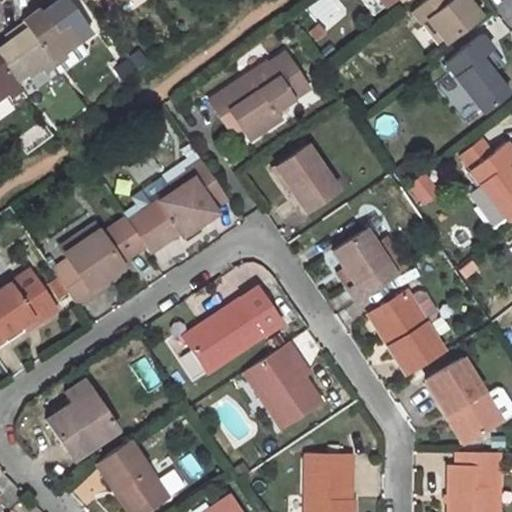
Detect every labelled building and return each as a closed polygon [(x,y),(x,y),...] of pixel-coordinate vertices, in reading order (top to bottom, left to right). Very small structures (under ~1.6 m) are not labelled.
[(83,27),(63,0),(43,15),(38,8),(21,20),(22,22),(50,60),(77,40),(73,35),(83,27)] [(426,20),(444,44),(479,16),(472,7),(466,0),(426,0),(408,14),(417,26),(426,20)] [(8,35),(11,40),(0,48),(0,63),(15,85),(16,86),(50,60),(22,22),(7,33),(8,35)] [(0,48),(11,40),(8,35),(0,41),(0,48)] [(445,62),(484,112),(508,94),(491,72),(480,58),(488,52),(491,49),(479,35),(445,62)] [(480,58),(491,72),(499,66),(488,52),(480,58)] [(0,95),(15,85),(0,63),(0,95)] [(228,113),(239,129),(247,140),(277,119),(271,111),(281,105),(258,72),(242,83),(240,81),(206,104),(217,120),(228,113)] [(239,129),(228,113),(217,120),(228,136),(239,129)] [(40,119),(14,138),(24,152),(50,133),(40,119)] [(470,159),(509,210),(511,207),(511,162),(505,153),(511,148),(511,142),(505,133),(470,159)] [(272,167),(303,211),(335,189),(305,145),(272,167)] [(169,191),(139,211),(160,242),(176,231),(179,236),(195,225),(215,211),(213,207),(225,199),(198,159),(184,169),(185,170),(190,177),(169,191)] [(185,170),(164,184),(169,191),(190,177),(185,170)] [(479,191),(469,199),(491,226),(501,218),(479,191)] [(139,211),(125,220),(142,245),(146,252),(160,242),(139,211)] [(123,219),(100,234),(118,261),(142,245),(125,220),(123,219)] [(195,225),(179,236),(182,241),(199,230),(195,225)] [(87,288),(100,279),(121,264),(118,261),(100,234),(98,230),(63,253),(68,259),(50,271),(73,305),(91,293),(87,288)] [(342,267),(352,281),(344,286),(355,302),(395,276),(364,230),(331,251),(342,267)] [(335,272),(344,286),(352,281),(342,267),(335,272)] [(0,337),(51,302),(28,270),(0,288),(0,337)] [(100,279),(87,288),(91,293),(104,284),(100,279)] [(205,372),(279,323),(255,287),(207,319),(215,331),(189,348),(205,372)] [(443,352),(405,292),(373,311),(393,343),(386,347),(404,376),(443,352)] [(0,343),(54,308),(51,302),(0,337),(0,343)] [(367,315),(386,347),(393,343),(373,311),(367,315)] [(189,348),(215,331),(207,319),(181,336),(189,348)] [(244,371),(281,427),(319,401),(302,375),(291,359),(297,355),(288,341),(244,371)] [(291,359),(302,375),(308,370),(297,355),(291,359)] [(422,382),(443,416),(448,412),(466,441),(498,422),(459,360),(422,382)] [(70,400),(90,387),(83,377),(63,390),(70,400)] [(70,400),(43,417),(70,457),(116,428),(90,387),(70,400)] [(443,416),(461,445),(466,441),(448,412),(443,416)] [(116,488),(132,511),(141,511),(166,496),(128,439),(94,462),(112,491),(116,488)] [(303,453),(302,511),(341,511),(342,500),(348,500),(348,453),(303,453)] [(447,466),(446,511),(491,511),(492,466),(499,466),(499,454),(455,454),(455,466),(447,466)] [(492,466),(491,511),(498,511),(499,466),(492,466)] [(132,511),(116,488),(112,491),(126,511),(132,511)] [(239,511),(229,496),(204,511),(239,511)] [(342,500),(341,511),(353,511),(353,500),(348,500),(342,500)]
